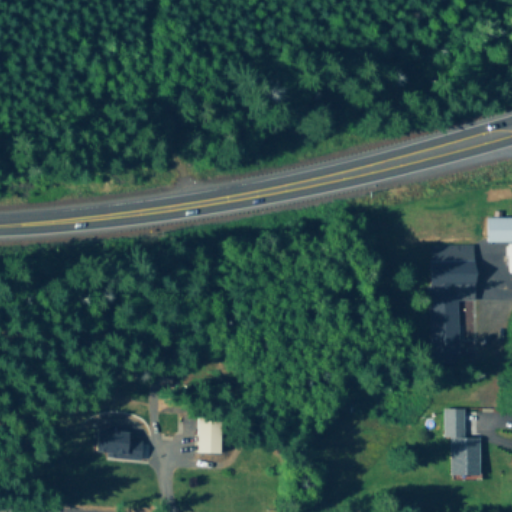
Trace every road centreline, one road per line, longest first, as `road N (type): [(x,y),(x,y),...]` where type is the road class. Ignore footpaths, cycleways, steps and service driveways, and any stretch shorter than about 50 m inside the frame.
road 1 (trunk): [(0,225),(193,204),(511,125)]
road 2 (track): [(193,204),(146,67),(156,0)]
